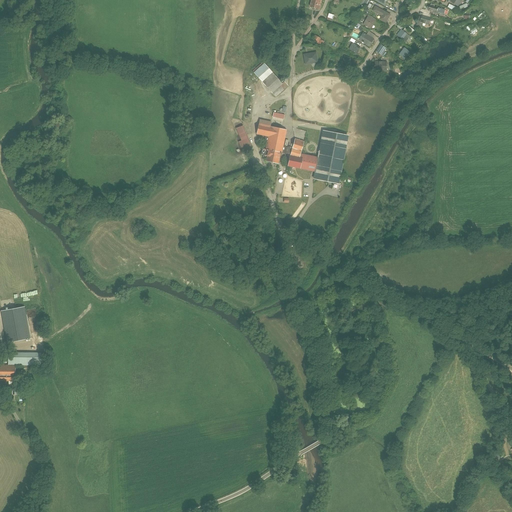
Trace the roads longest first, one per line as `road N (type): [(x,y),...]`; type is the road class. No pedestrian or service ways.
road 1 (unclassified): [(185,511),(247,485),(328,430),(317,353),(282,228)]
road 2 (unclassified): [(511,371),(282,228)]
road 3 (track): [(282,228),(253,125),(263,107),(287,93),(292,56)]
road 4 (track): [(291,84),(311,73),(360,69),(389,27),(422,0)]
